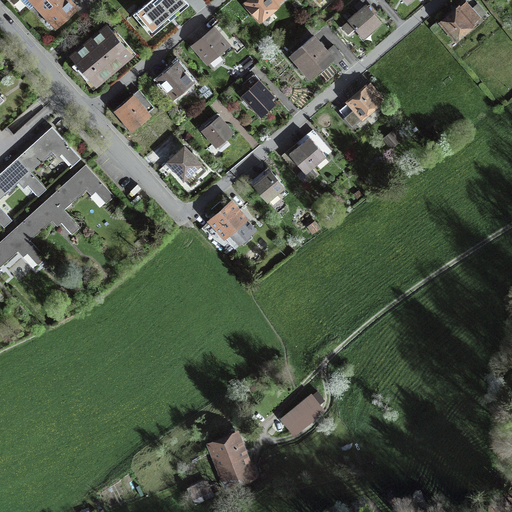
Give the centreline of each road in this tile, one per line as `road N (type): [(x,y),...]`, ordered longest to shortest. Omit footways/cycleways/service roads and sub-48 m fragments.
road 1 (residential): [(440,0),(180,217)]
road 2 (track): [(307,381),(389,306),(511,225)]
road 3 (residential): [(84,115),(221,0)]
road 4 (residential): [(84,115),(180,217)]
road 5 (residential): [(0,21),(84,115)]
road 6 (track): [(260,435),(290,437),(314,422),(327,398),(323,364)]
